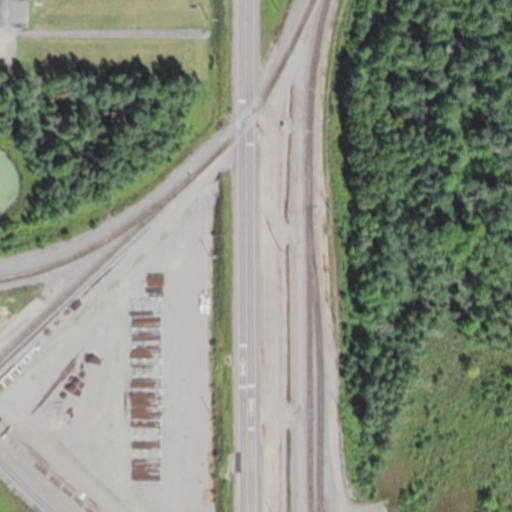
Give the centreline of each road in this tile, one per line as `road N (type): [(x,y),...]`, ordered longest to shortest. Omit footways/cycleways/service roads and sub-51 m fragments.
road 1 (tertiary): [(245,511),(244,122)]
road 2 (tertiary): [(244,122),(244,0)]
